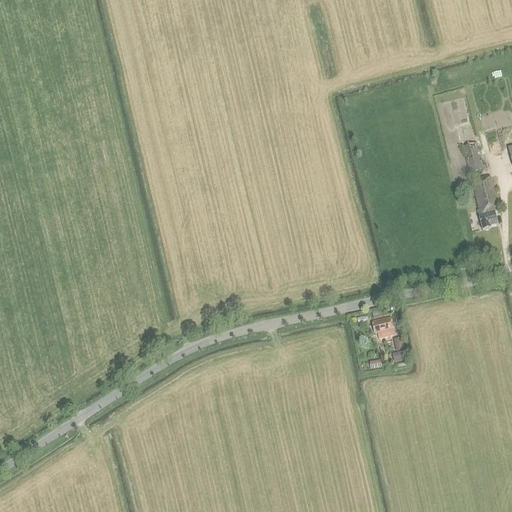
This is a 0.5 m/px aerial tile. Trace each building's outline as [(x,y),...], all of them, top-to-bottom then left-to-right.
[(471,183),(480,180),(478,172),(483,171),(476,144),(473,145),(470,134),(468,126),(462,102),(451,105),(471,183)] [(488,132),(490,150),(500,149),(498,131),(488,132)] [(480,180),(471,183),(479,212),(477,212),(482,232),(491,229),(491,228),(497,227),(494,213),(500,212),(491,178),(480,180)] [(393,331),(391,321),(391,319),(374,322),(375,325),(372,326),(374,334),(377,334),(379,340),(395,337),(394,335),(396,334),(395,330),(393,331)] [(393,341),(396,353),(404,351),(401,339),(393,341)] [(392,355),(393,364),(406,361),(404,353),(392,355)]
